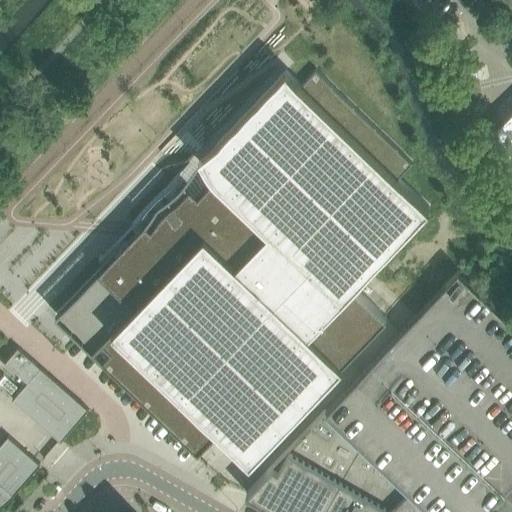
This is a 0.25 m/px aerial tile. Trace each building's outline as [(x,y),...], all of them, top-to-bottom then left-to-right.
[(56,313),(80,336),(199,449),(219,428),(251,458),(357,347),(387,316),(353,284),(368,269),(429,205),(398,176),(412,161),(316,69),(302,84),(301,82),(287,69),(286,69),(199,160),(197,159),(195,157),(190,162),(132,222),(132,223),(102,254),(100,257),(101,258),(104,255),(123,234),(127,238),(115,251),(105,262),(56,312),(56,313)] [(511,112),(483,141),(499,156),(511,168),(511,112)] [(511,511),(511,320),(459,271),(458,270),(326,409),(361,442),(432,510),(429,511),(511,511)] [(5,362),(28,381),(41,367),(18,347),(5,362)] [(17,402),(62,441),(90,410),(45,371),(17,402)] [(325,409),(247,491),(246,492),(281,511),(321,511),(361,442),(326,409),(325,409)] [(0,505),(2,505),(6,502),(9,499),(13,495),(41,463),(8,435),(8,436),(0,445),(0,505)] [(321,511),(429,511),(432,510),(361,442),(321,511)]
